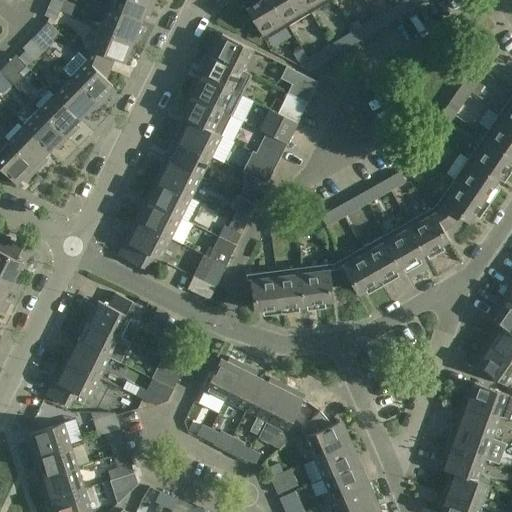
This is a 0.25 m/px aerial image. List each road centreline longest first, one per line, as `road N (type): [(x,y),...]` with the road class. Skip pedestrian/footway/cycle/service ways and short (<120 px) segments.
road 1 (residential): [(214,323),(273,201),(308,176),(368,79),(494,0)]
road 2 (residential): [(74,250),(197,0)]
road 3 (residential): [(394,473),(456,286)]
road 4 (residential): [(0,397),(74,250)]
road 5 (residential): [(214,323),(74,250)]
road 6 (residential): [(166,428),(249,473),(267,495),(259,511)]
road 7 (residential): [(394,473),(339,345)]
road 8 (residential): [(232,511),(153,476),(139,440),(146,429)]
road 9 (residential): [(339,345),(456,286)]
road 10 (residential): [(214,323),(286,348),(339,345)]
